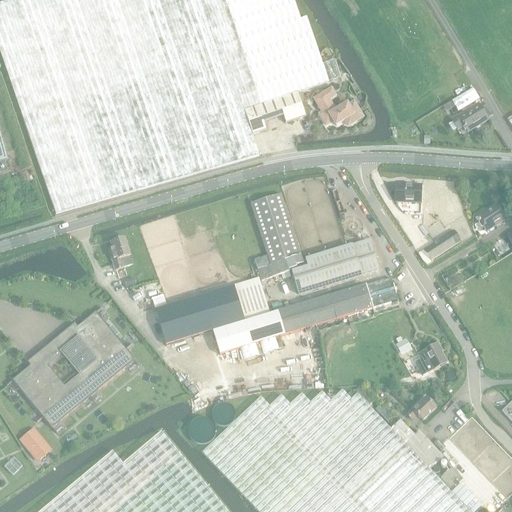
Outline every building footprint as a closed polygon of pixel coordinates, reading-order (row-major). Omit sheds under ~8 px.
[(260,156),(253,135),(244,111),(281,98),(279,92),(294,87),(297,93),(335,79),(340,77),(334,61),(322,66),(306,18),(301,20),(293,0),(14,0),(8,2),(0,4),(0,55),(5,71),(56,215),(260,156)] [(294,87),(279,92),(281,98),(289,121),(304,116),(297,93),(294,87)] [(473,89),(452,102),(458,112),(479,99),(473,89)] [(325,93),(314,99),(325,117),(322,119),(326,126),(333,121),(336,126),(348,118),(352,124),(363,117),(358,109),(353,113),(347,104),(335,111),(329,101),(325,93)] [(278,99),(244,111),(253,135),(266,131),(264,124),(284,117),(286,124),(278,99)] [(453,133),(458,130),(465,126),(468,131),(479,124),(480,125),(488,120),(487,119),(493,115),(486,105),(481,108),(478,104),(452,120),(453,123),(449,126),(453,133)] [(420,203),(421,186),(396,185),(396,202),(420,203)] [(298,295),(379,269),(371,242),(303,264),(282,195),(251,204),(267,257),(254,261),(261,281),(291,272),(298,295)] [(507,221),(511,217),(511,215),(506,206),(501,209),(498,205),(487,212),(486,211),(477,217),(487,232),(506,219),(507,221)] [(454,231),(449,234),(423,251),(430,261),(461,241),(454,231)] [(116,270),(133,265),(125,238),(111,243),(113,248),(109,250),(116,270)] [(208,251),(205,241),(188,246),(191,256),(208,251)] [(423,251),(418,254),(424,263),(427,266),(431,263),(430,261),(423,251)] [(393,277),(268,315),(257,280),(235,287),(156,311),(166,346),(213,332),(220,355),(400,300),(393,277)] [(134,278),(126,281),(128,288),(136,286),(134,278)] [(78,327),(75,323),(27,362),(30,366),(12,381),(26,398),(51,429),(135,360),(95,312),(78,327)] [(404,315),(397,319),(406,340),(414,336),(404,315)] [(398,344),(396,346),(402,356),(412,350),(406,340),(402,342),(398,344)] [(422,376),(433,370),(447,362),(440,350),(441,349),(438,343),(418,355),(421,360),(414,363),(422,376)] [(360,387),(356,391),(370,406),(375,402),(360,387)] [(205,450),(202,453),(222,475),(257,511),(469,511),(430,471),(392,431),(357,394),(351,400),(342,390),(331,402),(322,392),(310,403),(301,394),(290,405),(281,397),(281,396),(280,397),(269,407),(260,398),(205,450)] [(422,420),(435,408),(426,398),(419,405),(418,404),(406,415),(411,420),(417,414),(422,420)] [(511,422),(511,402),(502,412),(511,422)] [(380,405),(376,410),(388,423),(393,418),(380,405)] [(212,424),(211,420),(209,417),(208,416),(206,414),(202,413),(200,414),(198,414),(194,416),(193,418),(192,420),(191,424),(192,427),(194,431),(197,433),(198,434),(200,434),(203,434),(205,434),(208,432),(210,430),(211,429),(212,427),(212,424)] [(401,422),(392,431),(430,471),(444,457),(420,431),(414,436),(410,432),(401,422)] [(34,429),(19,441),(37,463),(52,451),(34,429)] [(226,511),(162,433),(123,466),(113,453),(42,511),(226,511)] [(433,444),(440,451),(444,448),(437,440),(433,444)] [(14,458),(5,467),(13,476),(22,467),(14,458)] [(451,490),(463,479),(452,468),(440,479),(451,490)] [(511,498),(502,509),(505,511),(511,506),(511,498)]
